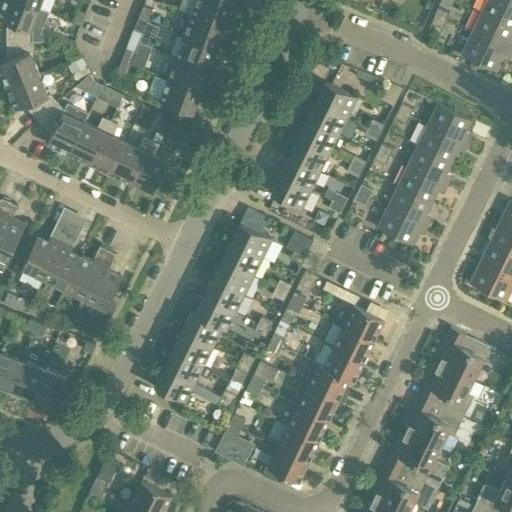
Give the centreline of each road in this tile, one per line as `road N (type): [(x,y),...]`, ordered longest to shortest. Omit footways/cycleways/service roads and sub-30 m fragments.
road 1 (unclassified): [(294,11),(185,246)]
road 2 (unclassified): [(433,296),(324,511)]
road 3 (unclassified): [(511,109),(424,60),(294,11)]
road 4 (unclassified): [(185,246),(0,152)]
road 5 (unclassified): [(433,296),(511,124)]
road 6 (unclassified): [(185,246),(104,408)]
road 7 (unclassified): [(313,511),(224,473),(206,511)]
